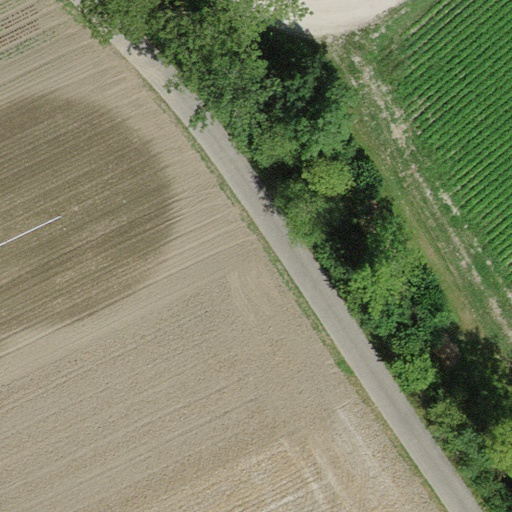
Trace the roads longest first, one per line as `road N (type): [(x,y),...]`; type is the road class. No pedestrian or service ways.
road 1 (residential): [(462,511),(237,180),(76,0)]
road 2 (track): [(371,0),(292,18),(253,0)]
